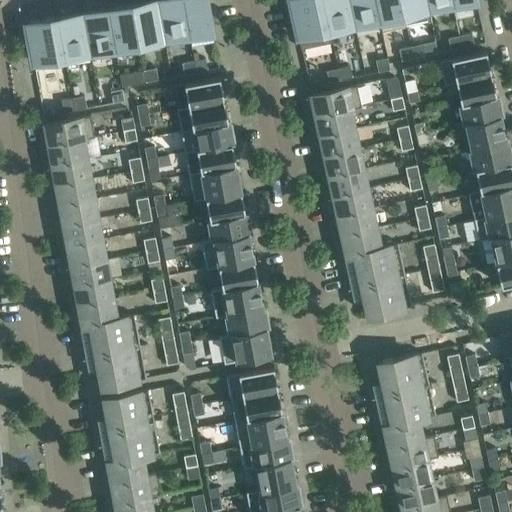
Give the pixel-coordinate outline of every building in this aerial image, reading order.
[(147,0),(132,3),(139,43),(164,38),(157,0),(147,0)] [(157,0),(164,38),(189,34),(182,0),(157,0)] [(212,29),(206,0),(182,0),(189,34),(212,29)] [(290,0),(301,48),(332,41),(330,30),(323,0),(290,0)] [(323,0),(330,30),(355,24),(349,0),(323,0)] [(349,0),(355,24),(379,19),(374,0),(349,0)] [(374,0),(379,19),(404,13),(400,0),(374,0)] [(426,0),(400,0),(404,13),(407,27),(431,21),(428,8),(426,0)] [(426,0),(428,8),(453,3),(452,0),(426,0)] [(107,7),(115,48),(139,43),(132,3),(107,7)] [(82,12),(90,52),(115,48),(107,7),(82,12)] [(58,17),(65,57),(90,52),(82,12),(58,17)] [(26,23),(34,63),(65,57),(58,17),(26,23)] [(474,44),(471,32),(460,35),(462,47),(474,44)] [(448,37),(451,49),(462,47),(460,35),(448,37)] [(411,46),(413,57),(438,52),(435,40),(411,46)] [(399,48),(402,60),(413,57),(411,46),(399,48)] [(445,84),(456,81),(456,80),(491,73),(486,49),(439,60),(445,84)] [(378,71),(390,69),(387,57),(376,59),(378,71)] [(208,70),(206,58),(194,60),(196,72),(208,70)] [(182,62),(184,74),(196,72),(194,60),(182,62)] [(352,77),(350,65),(338,68),(341,79),(352,77)] [(158,79),(156,67),(144,70),(147,81),(158,79)] [(327,70),(329,82),(341,79),(338,68),(327,70)] [(133,72),(135,84),(147,81),(144,70),(133,72)] [(491,73),(456,80),(456,81),(461,103),(496,95),(491,73)] [(220,76),(175,84),(179,107),(224,99),(220,76)] [(414,78),(405,81),(407,91),(417,89),(414,78)] [(352,108),(361,106),(357,84),(312,94),(316,115),(351,107),(352,108)] [(399,84),(388,87),(390,99),(402,96),(399,84)] [(122,88),(110,90),(113,102),(125,100),(122,88)] [(409,102),(419,100),(417,89),(407,91),(409,102)] [(87,107),(84,95),(73,97),(75,109),(87,107)] [(496,95),(461,103),(465,122),(501,115),(496,95)] [(393,110),(404,107),(402,96),(390,99),(393,110)] [(61,100),(63,112),(75,109),(73,97),(61,100)] [(224,99),(179,107),(177,108),(181,130),(228,122),(224,99)] [(146,103),(136,104),(138,115),(148,113),(146,103)] [(351,107),(316,115),(321,135),(356,127),(352,108),(351,107)] [(140,126),(150,124),(148,113),(138,115),(140,126)] [(85,138),(95,136),(91,114),(45,123),(49,144),(85,137),(85,138)] [(501,115),(465,122),(471,148),(506,141),(501,115)] [(133,116),(121,118),(123,130),(135,128),(133,116)] [(424,121),(414,123),(416,133),(426,131),(424,121)] [(228,122),(181,130),(185,150),(232,142),(228,122)] [(408,124),(396,127),(399,138),(411,136),(408,124)] [(356,127),(321,135),(325,155),(360,147),(356,127)] [(125,142),(137,139),(135,128),(123,130),(125,142)] [(418,144),(428,142),(426,131),(416,133),(418,144)] [(401,150),(413,147),(411,136),(399,138),(401,150)] [(85,137),(49,144),(53,164),(88,157),(85,138),(85,137)] [(506,141),(471,148),(475,168),(511,161),(506,141)] [(232,142),(185,150),(189,173),(236,164),(232,142)] [(154,145),(144,147),(146,158),(156,156),(154,145)] [(360,147),(325,155),(329,175),(365,167),(360,147)] [(140,156),(128,158),(130,170),(142,168),(140,156)] [(148,168),(158,166),(156,156),(146,158),(148,168)] [(88,157),(53,164),(57,184),(92,177),(88,157)] [(511,166),(511,161),(475,168),(480,191),(511,183),(511,166)] [(194,200),(206,197),(241,190),(236,164),(189,173),(194,200)] [(417,164),(405,167),(408,178),(419,176),(417,164)] [(434,166),(424,168),(426,179),(436,177),(434,166)] [(365,167),(329,175),(334,194),(369,187),(365,167)] [(133,182),(144,180),(142,168),(130,170),(133,182)] [(410,190),(422,187),(419,176),(408,178),(410,190)] [(92,177),(57,184),(61,204),(96,197),(92,177)] [(429,190),(438,187),(436,177),(426,179),(429,190)] [(511,183),(480,191),(469,193),(474,218),(486,215),(486,216),(511,210),(511,183)] [(369,187),(334,194),(338,214),(373,207),(369,187)] [(241,190),(206,197),(210,219),(245,212),(241,190)] [(163,193),(153,195),(155,206),(165,204),(163,193)] [(147,196),(136,199),(138,210),(150,208),(147,196)] [(96,197),(61,204),(64,224),(100,217),(96,197)] [(157,216),(167,215),(165,204),(155,206),(157,216)] [(426,204),(414,207),(416,218),(428,215),(426,204)] [(373,207),(338,214),(343,234),(378,227),(373,207)] [(140,222),(152,220),(150,208),(138,210),(140,222)] [(479,240),(491,237),(490,236),(511,231),(511,210),(486,216),(486,215),(474,218),(479,240)] [(245,212),(210,219),(213,238),(214,239),(249,232),(245,212)] [(444,214),(434,217),(437,227),(447,225),(444,214)] [(419,230),(431,227),(428,215),(416,218),(419,230)] [(100,217),(64,224),(68,244),(103,237),(100,217)] [(439,238),(449,236),(447,225),(437,227),(439,238)] [(347,255),(355,253),(382,246),(378,227),(343,234),(347,255)] [(511,231),(490,236),(491,237),(495,259),(511,255),(511,231)] [(207,268),(218,266),(218,265),(254,258),(249,232),(214,239),(213,238),(202,240),(207,268)] [(155,236),(143,239),(145,250),(157,248),(155,236)] [(171,236),(161,238),(163,248),(173,246),(171,236)] [(103,237),(68,244),(72,264),(107,258),(103,237)] [(368,314),(412,305),(398,242),(382,246),(355,253),(368,314)] [(434,243),(422,246),(425,257),(437,255),(434,243)] [(165,259),(175,257),(173,246),(163,248),(165,259)] [(147,262),(159,260),(157,248),(145,250),(147,262)] [(452,252),(443,254),(445,265),(455,262),(452,252)] [(437,255),(425,257),(427,269),(439,266),(437,255)] [(501,285),(511,282),(511,255),(495,259),(501,285)] [(107,258),(72,264),(75,284),(111,278),(107,258)] [(218,266),(222,287),(258,281),(254,258),(218,265),(218,266)] [(447,275),(457,273),(455,262),(445,265),(447,275)] [(439,266),(427,269),(430,280),(442,277),(439,266)] [(162,277),(151,279),(153,291),(165,288),(162,277)] [(442,277),(430,280),(433,291),(444,289),(442,277)] [(111,278),(75,284),(79,304),(115,298),(111,278)] [(449,283),(452,296),(465,293),(462,280),(449,283)] [(216,316),(227,314),(227,313),(263,307),(258,281),(222,287),(211,289),(216,316)] [(180,284),(170,286),(172,297),(182,295),(180,284)] [(155,302),(167,300),(165,288),(153,291),(155,302)] [(174,307),(184,305),(182,295),(172,297),(174,307)] [(83,325),(91,324),(91,323),(118,318),(118,317),(115,298),(79,304),(83,325)] [(227,314),(231,333),(266,327),(263,307),(227,313),(227,314)] [(102,385),(146,377),(134,314),(118,317),(118,318),(91,323),(91,324),(102,385)] [(158,318),(160,330),(172,327),(170,316),(158,318)] [(172,327),(160,330),(162,341),(174,339),(172,327)] [(224,362),(271,354),(266,327),(231,333),(219,335),(224,362)] [(189,330),(179,332),(181,343),(191,341),(189,330)] [(174,339),(162,341),(164,353),(176,351),(174,339)] [(183,353),(193,351),(191,341),(181,343),(183,353)] [(176,351),(164,353),(166,364),(178,362),(176,351)] [(379,361),(392,422),(392,423),(420,417),(420,418),(436,414),(422,352),(379,361)] [(447,355),(449,367),(461,364),(458,353),(447,355)] [(475,353),(465,355),(467,366),(477,364),(475,353)] [(461,364),(449,367),(452,378),(463,375),(461,364)] [(470,376),(479,374),(477,364),(467,366),(470,376)] [(274,365),(226,374),(231,397),(278,388),(274,365)] [(463,375),(452,378),(454,389),(466,387),(463,375)] [(466,387),(454,389),(457,401),(468,398),(466,387)] [(278,388),(231,397),(235,420),(282,411),(278,388)] [(105,397),(116,458),(116,459),(144,454),(144,455),(160,452),(148,389),(105,397)] [(172,393),(174,405),(186,402),(184,391),(172,393)] [(200,392),(190,394),(192,404),(202,403),(200,392)] [(485,401),(476,403),(478,414),(488,412),(485,401)] [(186,402),(174,405),(176,416),(188,414),(186,402)] [(194,415),(204,413),(202,403),(192,404),(194,415)] [(282,411),(235,420),(240,446),(287,437),(282,411)] [(480,424),(490,422),(488,412),(478,414),(480,424)] [(188,414),(176,416),(178,427),(190,425),(188,414)] [(472,414),(460,417),(463,428),(474,426),(472,414)] [(392,422),(384,424),(389,445),(424,437),(424,436),(420,418),(420,417),(392,423),(392,422)] [(190,425),(178,427),(181,439),(192,437),(190,425)] [(465,440),(477,437),(474,426),(463,428),(465,440)] [(428,458),(438,456),(434,434),(424,436),(424,437),(389,445),(393,465),(428,457),(428,458)] [(244,467),(255,464),(291,457),(287,437),(240,446),(244,467)] [(209,440),(199,442),(201,453),(211,451),(209,440)] [(495,447),(486,449),(488,460),(498,457),(495,447)] [(203,464),(213,462),(211,451),(201,453),(203,464)] [(195,453),(184,455),(186,467),(198,465),(195,453)] [(116,458),(108,460),(112,481),(147,474),(147,473),(144,455),(144,454),(116,459),(116,458)] [(481,454),(469,457),(471,468),(483,466),(481,454)] [(291,457),(255,464),(260,489),(295,483),(291,457)] [(398,485),(433,477),(428,458),(428,457),(393,465),(398,485)] [(490,470),(500,468),(498,457),(488,460),(490,470)] [(188,478),(200,476),(198,465),(186,467),(188,478)] [(474,480),(486,477),(483,466),(471,468),(474,480)] [(151,495),(161,493),(157,471),(147,473),(147,474),(112,481),(116,501),(151,494),(151,495)] [(402,504),(437,497),(437,496),(433,477),(398,485),(402,504)] [(295,483),(260,489),(264,510),(299,503),(295,483)] [(218,486),(208,488),(210,499),(220,497),(218,486)] [(505,489),(495,491),(497,502),(507,500),(505,489)] [(203,493),(191,495),(193,507),(205,505),(203,493)] [(117,511),(154,511),(151,495),(151,494),(116,501),(117,511)] [(450,511),(447,494),(437,496),(437,497),(402,504),(403,511),(450,511)] [(489,494),(478,497),(480,508),(492,506),(489,494)] [(212,509),(222,508),(220,497),(210,499),(212,509)] [(499,511),(501,511),(509,510),(507,500),(497,502),(499,511)] [(300,511),(299,503),(264,510),(254,511),(300,511)]
